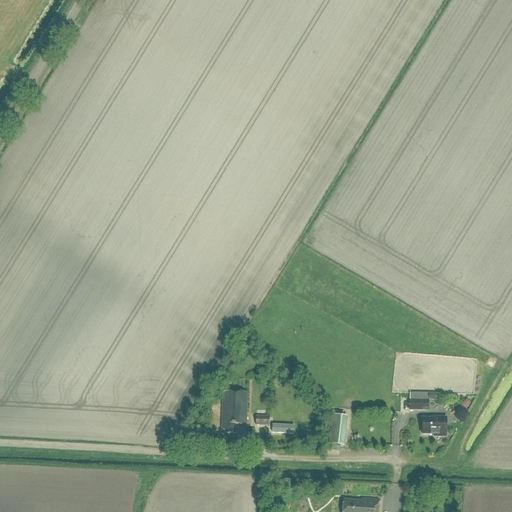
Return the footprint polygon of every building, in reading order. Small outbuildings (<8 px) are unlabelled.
[(246,392),(221,391),(220,431),(224,431),(224,434),(236,434),(237,425),(245,425),(246,392)] [(437,394),(411,393),(410,412),(429,412),(429,401),(437,401),(437,394)] [(471,406),(467,400),(460,404),(465,411),(471,406)] [(345,413),(334,412),(334,416),(332,416),(329,445),(342,447),(345,418),(344,417),(345,413)] [(268,417),(255,417),(254,426),(268,426),(268,417)] [(447,419),(422,419),(421,435),(447,435),(447,419)] [(273,425),(272,434),(294,435),(295,426),(273,425)] [(377,511),(378,500),(362,499),(362,502),(344,501),(343,511),(377,511)]
